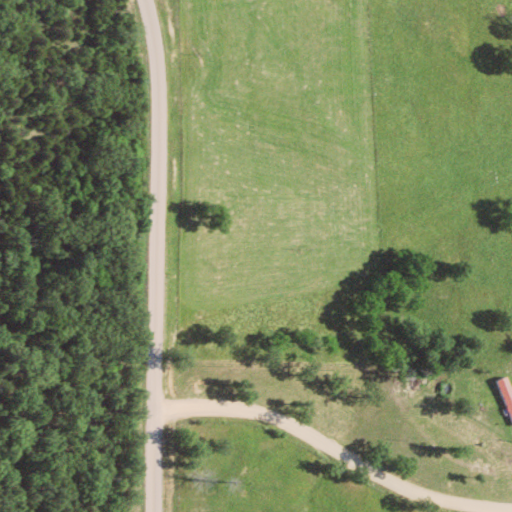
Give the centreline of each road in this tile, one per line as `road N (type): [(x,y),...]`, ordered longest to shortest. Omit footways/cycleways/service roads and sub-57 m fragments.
road 1 (residential): [(144,511),(154,164),(153,52),(143,0)]
road 2 (residential): [(511,510),(420,489),(278,413),(147,409)]
